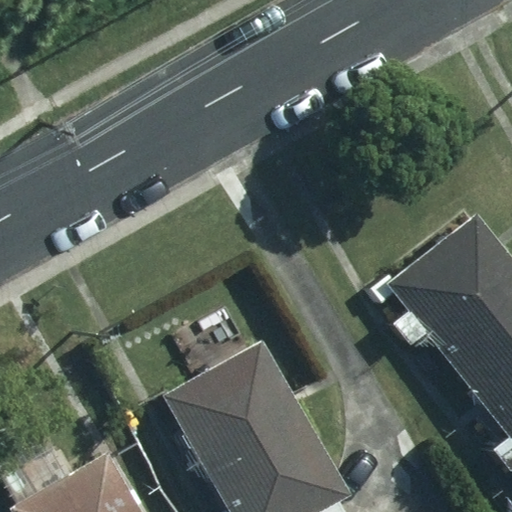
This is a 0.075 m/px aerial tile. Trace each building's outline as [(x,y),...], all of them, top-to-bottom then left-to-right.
[(398,329),(433,374),(511,310),(511,290),(449,210),(358,279),(381,308),(365,322),(381,343),(398,329)] [(511,310),(433,374),(478,431),(462,443),(482,468),(499,455),(511,471),(511,310)] [(145,394),(213,511),(302,511),(319,502),(332,495),(242,339),(145,394)] [(0,507),(0,511),(117,511),(86,458),(0,507)] [(324,511),(319,502),(302,511),(324,511)]
